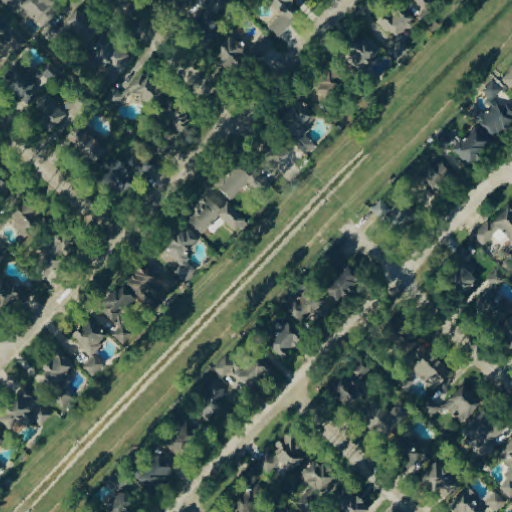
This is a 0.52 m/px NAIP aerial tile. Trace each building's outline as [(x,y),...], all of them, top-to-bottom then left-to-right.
[(32,0),(28,5),(22,0),(8,0),(5,3),(25,23),(33,15),(45,28),(60,13),(55,8),(59,4),(54,0),(32,0)] [(196,0),(172,0),(183,12),(196,0)] [(210,21),(208,20),(221,7),(223,10),(231,2),(229,0),(203,0),(191,14),(204,27),(210,21)] [(276,0),(288,11),(271,28),(282,38),(304,15),(295,6),(301,0),(276,0)] [(434,13),(432,0),(418,0),(419,13),(429,12),(430,20),(435,19),(434,13)] [(77,32),(93,46),(107,31),(82,10),(64,31),(55,24),(47,34),(63,48),(77,32)] [(419,29),(415,19),(411,20),(408,10),(381,20),(386,34),(395,30),(397,36),(419,29)] [(0,39),(19,56),(31,43),(15,28),(9,35),(4,29),(0,33),(0,39)] [(278,48),(268,35),(249,50),(237,36),(219,52),(235,72),(255,55),(261,62),(278,48)] [(137,62),(114,40),(97,57),(110,70),(105,75),(115,84),(137,62)] [(385,59),(377,40),(352,52),(360,70),(385,59)] [(390,52),(401,63),(411,52),(401,42),(390,52)] [(33,104),(63,73),(54,64),(45,73),(40,67),(33,74),(24,65),(9,80),(33,104)] [(327,103),(348,78),(336,68),(315,92),(327,103)] [(148,73),(131,90),(151,108),(167,91),(148,73)] [(108,98),(117,108),(127,99),(118,89),(108,98)] [(55,101),(39,118),(55,134),(84,102),(76,94),(63,108),(55,101)] [(281,125),(308,154),(319,144),(307,130),(318,120),(304,104),(281,125)] [(189,105),(171,110),(178,136),(196,131),(189,105)] [(111,152),(82,126),(69,140),(82,151),(83,151),(99,166),(111,152)] [(495,143),(479,128),(457,152),(473,167),(495,143)] [(126,166),(115,156),(102,170),(127,192),(147,169),(134,157),(126,166)] [(442,193),(457,173),(438,158),(423,179),(442,193)] [(218,187),(233,202),(256,178),(241,164),(218,187)] [(0,198),(18,183),(5,169),(0,173),(0,198)] [(22,232),(45,213),(32,198),(10,217),(22,232)] [(229,204),(224,209),(211,198),(189,223),(204,236),(221,217),(237,232),(247,220),(229,204)] [(511,235),(511,223),(505,216),(495,225),(491,222),(475,237),(486,248),(496,239),(502,245),(511,235)] [(198,272),(187,259),(204,244),(191,230),(169,250),(184,266),(177,273),(186,283),(198,272)] [(77,239),(57,234),(50,268),(63,271),(67,251),(74,253),(77,239)] [(323,261),(338,277),(353,263),(337,248),(323,261)] [(458,258),(467,266),(475,257),(466,249),(458,258)] [(0,268),(8,256),(0,251),(0,268)] [(181,285),(171,272),(162,278),(152,266),(131,282),(155,315),(165,308),(150,289),(159,282),(168,294),(181,285)] [(332,292),(346,304),(368,280),(355,268),(332,292)] [(455,281),(468,295),(482,283),(469,268),(455,281)] [(489,280),(500,291),(509,282),(498,271),(489,280)] [(0,303),(8,309),(13,301),(18,304),(24,294),(3,281),(0,284),(0,303)] [(114,337),(126,346),(136,331),(123,322),(139,300),(122,288),(104,314),(122,326),(114,337)] [(299,301),(294,295),(285,303),(305,325),(328,304),(313,288),(299,301)] [(480,303),(491,315),(503,304),(491,292),(480,303)] [(78,339),(98,354),(112,336),(92,321),(78,339)] [(293,325),(291,327),(283,321),(267,339),(290,360),(309,339),(293,325)] [(454,381),(441,354),(418,365),(431,392),(454,381)] [(77,369),(63,355),(45,372),(58,386),(77,369)] [(241,376),(249,384),(258,375),(251,369),(247,372),(230,355),(217,369),(233,384),(241,376)] [(108,367),(98,357),(86,368),(95,378),(108,367)] [(364,381),(373,372),(364,363),(355,373),(364,381)] [(345,391),(340,398),(356,411),(370,392),(349,376),(341,388),(345,391)] [(227,392),(218,378),(205,386),(214,400),(227,392)] [(486,404),(467,386),(447,407),(465,425),(486,404)] [(43,406),(36,413),(22,399),(1,420),(17,435),(26,426),(30,430),(38,422),(44,427),(54,417),(43,406)] [(393,413),(402,423),(414,413),(404,403),(393,413)] [(500,446),(496,442),(506,430),(484,411),(462,437),(488,460),(500,446)] [(277,445),(290,473),(314,462),(301,434),(277,445)] [(171,450),(187,456),(192,444),(176,438),(171,450)] [(425,449),(412,440),(403,453),(417,462),(425,449)] [(283,464),(281,462),(280,464),(269,454),(259,465),(272,476),(283,464)] [(178,471),(164,458),(143,481),(157,494),(178,471)] [(302,476),(315,490),(299,504),(306,511),(310,511),(319,505),(315,501),(342,477),(331,465),(327,469),(319,461),(302,476)] [(424,479),(448,502),(465,485),(441,462),(424,479)] [(241,478),(253,488),(264,477),(253,466),(241,478)] [(136,481),(125,469),(111,483),(122,494),(136,481)] [(374,511),(354,488),(335,504),(341,511),(374,511)] [(487,511),(474,500),(478,495),(471,488),(451,510),(453,511),(487,511)] [(488,511),(498,511),(507,503),(493,490),(480,503),(488,511)] [(110,511),(139,511),(145,505),(136,497),(133,500),(126,494),(110,511)]
